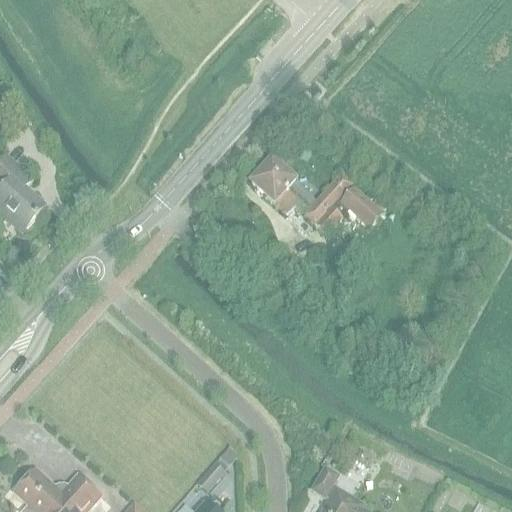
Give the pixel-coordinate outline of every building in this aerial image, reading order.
[(6,157),(0,163),(0,186),(4,190),(0,194),(0,205),(27,230),(45,210),(25,191),(33,182),(6,157)] [(271,163),(251,185),(284,214),(295,202),(306,212),(303,216),(324,236),(347,211),(339,204),(354,188),(350,185),(351,184),(341,175),(315,203),(271,163)] [(347,211),(368,231),(383,215),(354,188),(339,204),(347,211)] [(214,467),(198,486),(207,495),(224,476),(214,467)] [(339,478),(325,470),(312,492),(325,501),(326,500),(329,502),(323,511),(363,511),(365,508),(336,491),(335,492),(332,490),(339,478)] [(88,511),(101,498),(78,478),(68,490),(66,488),(64,488),(59,488),(57,489),(55,490),(35,473),(15,495),(30,508),(26,511),(88,511)]
